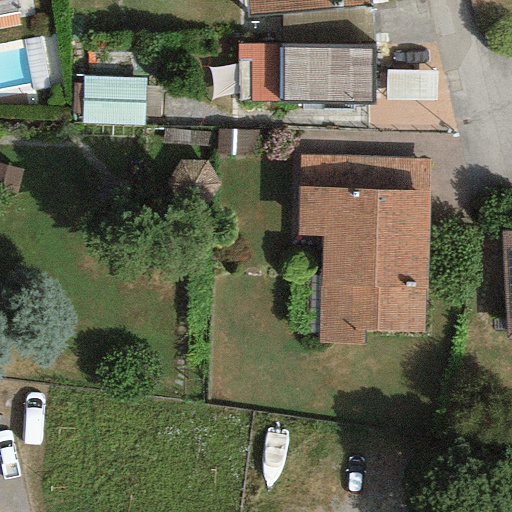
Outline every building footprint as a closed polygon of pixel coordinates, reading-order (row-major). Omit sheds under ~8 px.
[(371,0),(243,0),(245,18),(280,15),(372,6),(371,0)] [(370,46),(372,6),(280,15),(279,45),(370,46)] [(370,46),(279,45),(236,44),(236,101),(369,103),(370,46)] [(85,115),(145,116),(146,69),(85,68),(85,115)] [(428,160),(298,156),(295,236),(320,236),(317,343),(361,345),(362,330),(423,332),(428,160)] [(511,231),(499,232),(505,340),(511,339),(511,231)]
